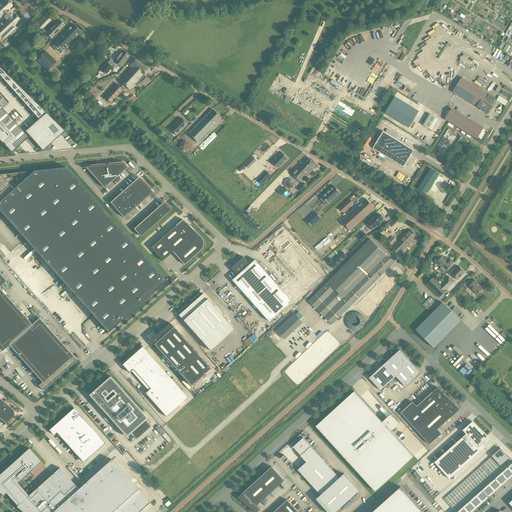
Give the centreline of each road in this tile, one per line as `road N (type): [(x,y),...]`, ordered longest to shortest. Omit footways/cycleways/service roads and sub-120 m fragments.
road 1 (unclassified): [(0,161),(125,148),(224,243),(38,413)]
road 2 (residential): [(436,234),(41,0)]
road 3 (unclassified): [(511,440),(398,335),(221,495)]
road 4 (unclassified): [(173,511),(381,324),(436,234)]
road 5 (unknown): [(102,356),(0,246)]
road 6 (unclassified): [(436,234),(511,111)]
road 7 (unknown): [(90,367),(0,269)]
